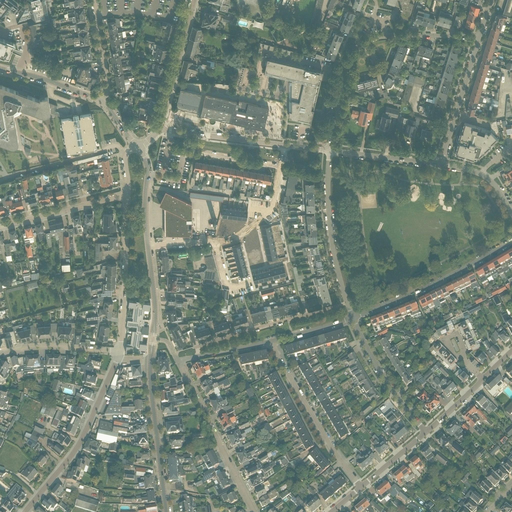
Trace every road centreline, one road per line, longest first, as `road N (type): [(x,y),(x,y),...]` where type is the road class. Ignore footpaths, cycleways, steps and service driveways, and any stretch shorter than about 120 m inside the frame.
road 1 (unclassified): [(165,511),(149,365),(148,247)]
road 2 (residential): [(329,151),(356,48),(392,34),(479,37)]
road 3 (residential): [(255,511),(179,362),(199,356)]
road 4 (residential): [(25,511),(79,443),(119,351)]
road 5 (residential): [(352,317),(511,240)]
road 6 (residential): [(148,247),(236,238),(273,205),(280,168)]
road 7 (residential): [(361,489),(270,341)]
road 8 (residential): [(199,356),(201,343),(347,302)]
road 9 (residential): [(119,351),(125,191)]
road 10 (residential): [(329,151),(330,236),(347,302)]
road 11 (residential): [(426,431),(384,378),(352,317)]
road 12 (residential): [(158,129),(193,0)]
road 13 (residential): [(441,165),(479,37)]
road 14 (residential): [(0,227),(125,191)]
